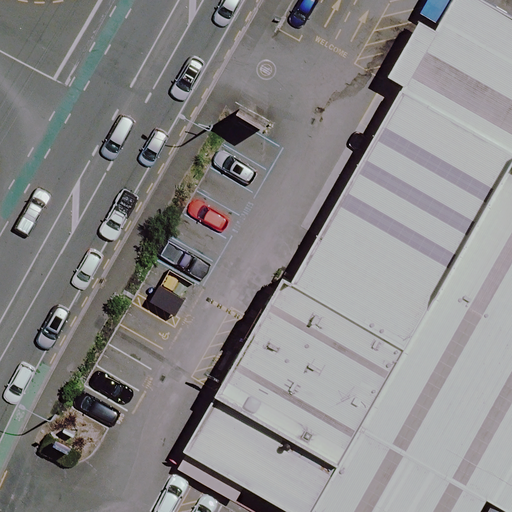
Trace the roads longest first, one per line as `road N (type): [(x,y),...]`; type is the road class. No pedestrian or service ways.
road 1 (tertiary): [(120,118),(0,330)]
road 2 (unclassified): [(120,118),(0,52)]
road 3 (tertiary): [(189,0),(120,118)]
